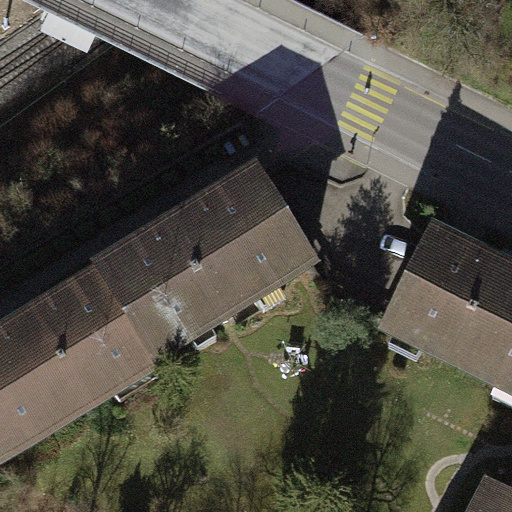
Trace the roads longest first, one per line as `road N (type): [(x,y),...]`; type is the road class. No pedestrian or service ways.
road 1 (tertiary): [(511,173),(323,76)]
road 2 (tertiary): [(166,0),(323,76)]
